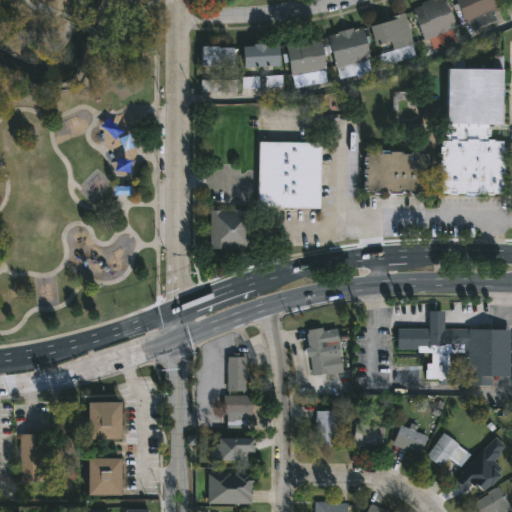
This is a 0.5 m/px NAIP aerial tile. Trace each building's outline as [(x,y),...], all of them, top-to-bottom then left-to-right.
[(444,0),(456,28),(440,35),(427,3),(433,0),(444,0)] [(473,0),(481,17),(465,24),(454,0),(473,0)] [(492,0),(497,10),(481,17),(473,0),(492,0)] [(440,35),(424,41),(411,10),(427,3),(440,35)] [(412,46),(394,50),(387,21),(405,17),(412,46)] [(394,50),(377,54),(370,25),(387,21),(394,50)] [(346,32),(363,29),(369,63),(352,66),(346,32)] [(329,36),(346,32),(352,66),(335,69),(329,36)] [(327,72),(309,75),(303,41),(321,38),(327,72)] [(309,75),(290,79),(285,44),(303,41),(309,75)] [(279,66),(261,68),(259,46),(277,45),(279,66)] [(261,68),(243,69),(241,48),(259,46),(261,68)] [(218,69),(202,69),(201,49),(217,49),(218,69)] [(234,69),(218,69),(217,49),(234,49),(234,69)] [(446,70),(446,124),(500,125),(501,70),(446,70)] [(439,141),(510,141),(510,193),(439,192),(439,141)] [(318,144),(317,208),(256,206),(258,142),(318,144)] [(361,152),(425,153),(424,190),(361,189),(361,152)] [(116,172),(130,173),(130,162),(116,162),(116,172)] [(210,210),(210,249),(249,250),(250,211),(210,210)] [(508,328),(508,376),(490,375),(490,385),(465,384),(465,351),(448,351),(448,379),(426,378),(426,350),(396,350),(396,327),(427,328),(427,319),(428,310),(442,310),(442,320),(442,328),(508,328)] [(341,372),(309,375),(304,329),(336,326),(341,372)] [(245,355),(245,391),(225,391),(225,355),(245,355)] [(221,395),(251,395),(251,413),(247,413),(247,430),(221,430),(221,395)] [(120,401),(120,438),(86,438),(86,401),(120,401)] [(313,445),(313,410),(333,410),(333,445),(313,445)] [(78,417),(78,438),(58,438),(58,417),(78,417)] [(382,424),(382,445),(353,445),(353,424),(382,424)] [(419,454),(391,445),(398,425),(425,434),(419,454)] [(446,457),(438,467),(424,455),(442,432),(467,454),(457,466),(446,457)] [(18,482),(18,433),(43,433),(43,482),(18,482)] [(250,436),(250,457),(219,457),(219,435),(250,436)] [(467,496),(452,477),(479,456),(494,475),(467,496)] [(120,457),(120,494),(87,494),(87,457),(120,457)] [(252,472),(251,501),(207,500),(207,471),(252,472)] [(491,511),(477,511),(471,502),(495,486),(511,511),(510,511),(495,511),(494,510),(491,511)] [(312,511),(312,502),(345,502),(345,511),(312,511)] [(364,511),(369,503),(387,511),(364,511)]
